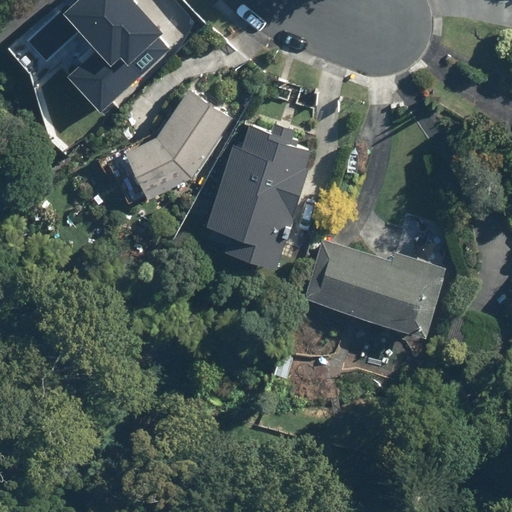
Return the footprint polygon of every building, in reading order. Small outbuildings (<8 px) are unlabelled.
[(73,0),(104,31),(66,68),(109,113),(179,45),(135,0),(73,0)] [(134,145),(151,191),(200,172),(236,114),(191,86),(160,135),(134,145)] [(298,129),(299,125),(278,120),(275,130),(251,123),(246,142),(238,139),(217,220),(237,226),(231,250),(285,265),(317,146),(311,144),(314,133),(298,129)] [(327,228),(307,294),(430,330),(450,265),(327,228)] [(511,335),(511,320),(453,306),(444,343),(507,358),(511,335)]
